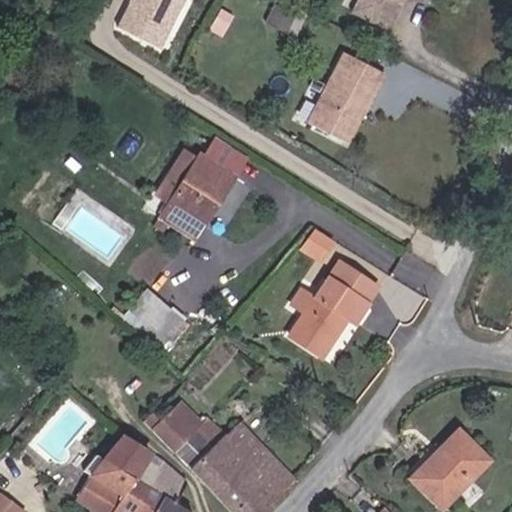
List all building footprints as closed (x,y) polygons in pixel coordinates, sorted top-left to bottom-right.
[(130,0),(116,28),(163,51),(186,5),(180,2),(181,0),(130,0)] [(404,0),(363,0),(355,17),(388,34),(404,0)] [(294,32),(301,19),(285,10),(278,23),(294,32)] [(344,142),(356,118),(357,109),(360,102),(369,106),(386,72),(342,51),(306,124),(344,142)] [(193,167),(206,144),(194,136),(180,159),(193,167)] [(243,165),(206,144),(193,167),(180,159),(158,197),(208,227),(243,165)] [(317,225),(303,249),(325,262),(339,238),(317,225)] [(367,310),(364,308),(376,291),(339,266),(289,337),(318,360),(347,319),(356,326),(367,310)] [(141,289),(164,307),(180,287),(157,269),(141,289)] [(181,321),(197,301),(180,287),(164,307),(181,321)] [(175,454),(202,426),(180,405),(171,396),(147,426),(175,454)] [(206,421),(186,401),(180,405),(202,426),(206,421)] [(191,470),(223,439),(206,421),(202,426),(175,454),(191,470)] [(290,484),(237,425),(223,439),(191,470),(231,511),(262,511),(266,509),(264,507),(290,484)] [(93,476),(107,457),(121,437),(116,433),(100,456),(93,450),(81,468),(93,476)] [(107,457),(120,467),(133,445),(121,437),(107,457)] [(401,490),(422,511),(439,511),(480,473),(451,441),(401,490)] [(145,485),(156,461),(133,445),(120,467),(145,485)] [(131,511),(149,511),(159,495),(145,485),(120,467),(107,457),(93,476),(108,486),(119,495),(116,502),(131,511)] [(183,511),(172,504),(180,480),(156,461),(145,485),(159,495),(149,511),(183,511)] [(0,510),(9,499),(0,492),(0,510)] [(0,510),(0,511),(20,511),(23,509),(9,499),(0,510)] [(109,511),(131,511),(116,502),(109,511)]
